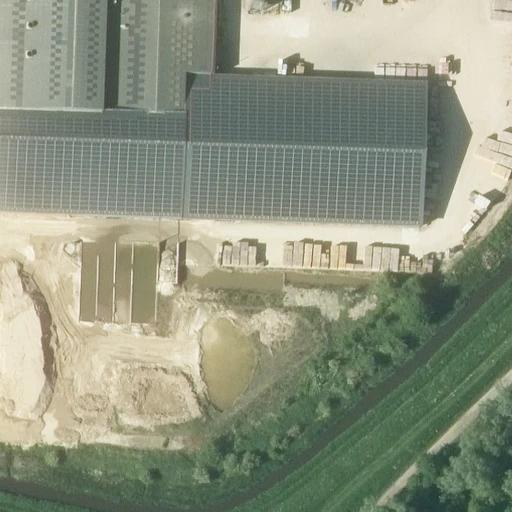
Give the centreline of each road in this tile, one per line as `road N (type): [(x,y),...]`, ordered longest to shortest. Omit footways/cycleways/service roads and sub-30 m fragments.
road 1 (track): [(313,511),(511,329)]
road 2 (unknown): [(445,0),(427,25),(403,34),(251,32)]
